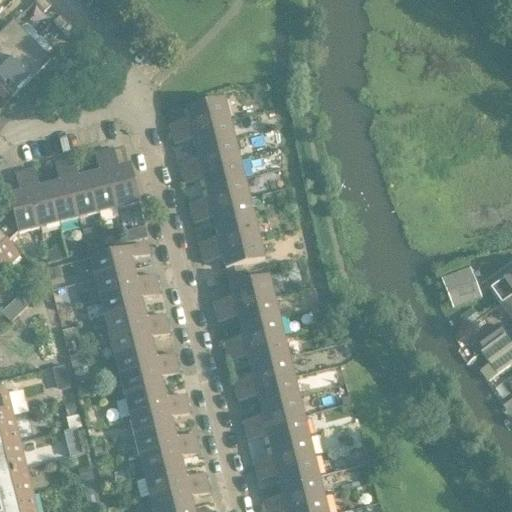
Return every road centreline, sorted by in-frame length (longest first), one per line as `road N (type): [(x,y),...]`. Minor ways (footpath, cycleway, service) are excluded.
road 1 (residential): [(236,511),(139,105)]
road 2 (residential): [(0,148),(139,105)]
road 3 (residential): [(139,105),(125,62),(66,0)]
